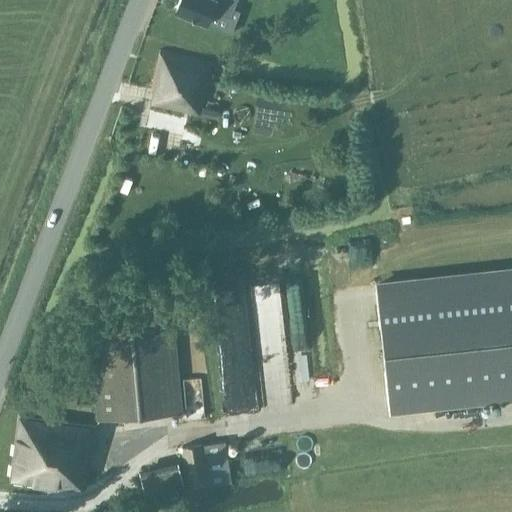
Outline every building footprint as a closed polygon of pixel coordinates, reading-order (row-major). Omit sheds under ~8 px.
[(179,0),(175,10),(207,24),(213,10),(227,16),(231,18),(237,0),(179,0)] [(157,63),(153,81),(152,88),(155,89),(152,104),(199,115),(205,91),(207,91),(213,63),(192,58),(160,52),(157,63)] [(511,395),(511,271),(375,286),(389,409),(511,395)] [(273,274),(247,278),(259,354),(284,350),(273,274)] [(183,412),(174,322),(88,331),(96,420),(183,412)] [(256,357),(256,368),(284,369),(284,358),(256,357)] [(283,370),(258,370),(258,378),(283,378),(283,370)] [(85,489),(85,485),(96,487),(99,467),(88,465),(95,424),(20,414),(9,481),(63,489),(63,486),(85,489)] [(185,488),(231,482),(225,441),(176,448),(177,460),(139,469),(144,494),(184,484),(185,488)] [(445,511),(440,456),(319,469),(324,511),(445,511)]
